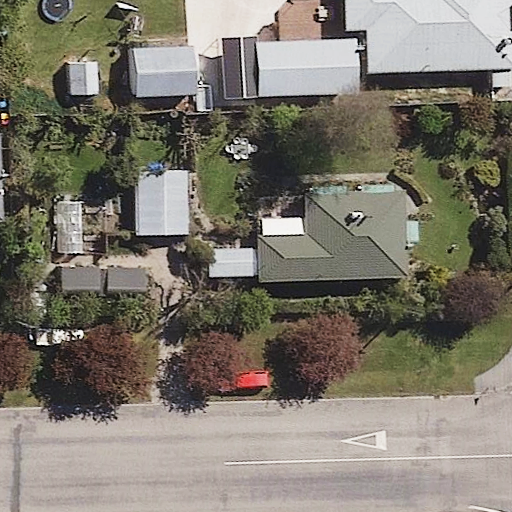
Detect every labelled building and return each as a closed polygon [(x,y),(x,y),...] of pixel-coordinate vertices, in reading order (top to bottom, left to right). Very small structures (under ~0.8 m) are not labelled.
[(360,73),(483,70),(484,87),(506,86),(505,70),(510,69),(508,0),(345,0),(347,24),(359,24),(360,73)] [(345,37),(251,40),(252,93),(347,91),(345,37)] [(125,57),(101,58),(102,98),(193,94),(191,45),(124,47),(125,57)] [(92,57),(62,58),(63,97),(93,96),(92,57)] [(182,146),(129,147),(132,236),(185,234),(182,146)] [(412,221),(397,221),(396,198),(303,201),(303,212),(250,213),(251,243),(205,244),(206,277),(255,276),(256,282),(399,278),(398,242),(413,242),(412,221)] [(140,259),(109,259),(109,297),(140,297),(140,259)]
